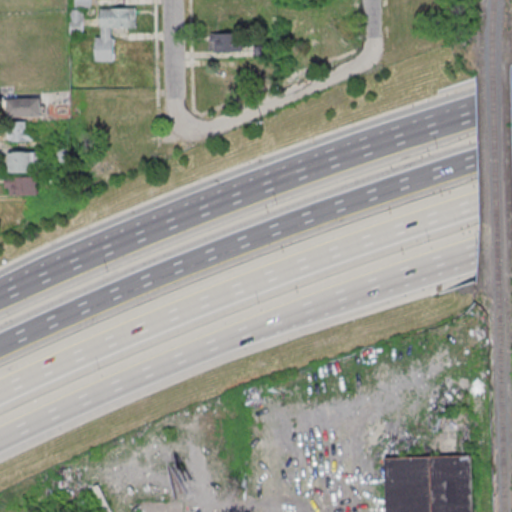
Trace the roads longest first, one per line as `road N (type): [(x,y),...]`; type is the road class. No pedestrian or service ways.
road 1 (motorway): [(0,394),(231,297),(511,198)]
road 2 (motorway): [(511,152),(210,260),(0,348)]
road 3 (motorway): [(338,167),(0,306)]
road 4 (motorway): [(0,445),(257,329)]
road 5 (motorway): [(257,329),(511,234)]
road 6 (motorway): [(511,107),(338,167)]
road 7 (residential): [(365,55),(200,130)]
road 8 (residential): [(200,130),(175,115),(169,0)]
